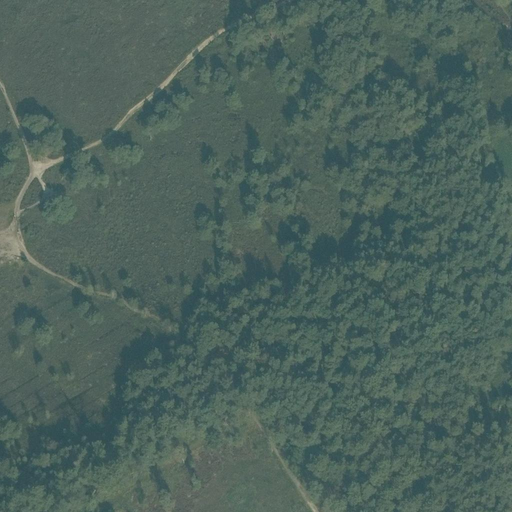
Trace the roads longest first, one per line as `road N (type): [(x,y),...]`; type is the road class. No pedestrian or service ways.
road 1 (track): [(0,511),(65,479),(120,464),(138,422),(216,366)]
road 2 (track): [(315,511),(216,366)]
